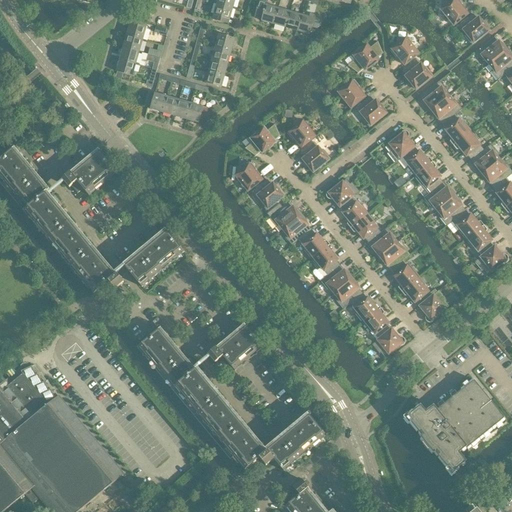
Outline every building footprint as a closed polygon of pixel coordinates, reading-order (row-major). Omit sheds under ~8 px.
[(218,0),(217,4),(233,8),(235,0),(218,0)] [(446,17),(454,26),(468,15),(460,6),(462,4),(458,0),(453,0),(451,2),(442,1),(440,16),(446,17)] [(259,1),(255,17),(262,19),(261,21),(274,25),(278,9),(266,6),(267,3),(259,1)] [(217,4),(213,19),(228,24),(233,8),(217,4)] [(278,9),(274,25),(285,28),(290,12),(278,9)] [(290,12),(285,28),(297,32),(302,16),(290,12)] [(302,16),(297,32),(310,35),(312,28),(317,29),(321,26),(322,21),(320,17),(310,14),(309,18),(302,16)] [(466,35),(464,36),(472,46),(489,31),(478,18),(477,19),(473,15),(459,26),(466,35)] [(130,24),(127,36),(142,41),(146,28),(140,27),(141,23),(132,20),(131,24),(130,24)] [(154,33),(166,37),(168,31),(156,27),(154,33)] [(219,35),(215,48),(231,52),(235,40),(219,35)] [(127,36),(123,48),(139,53),(142,41),(127,36)] [(484,60),(489,65),(508,50),(505,46),(502,46),(495,37),(475,53),(482,61),(484,60)] [(411,45),(412,39),(396,38),(395,47),(390,52),(395,59),(397,57),(404,66),(418,55),(411,45)] [(377,59),(384,53),(383,54),(378,42),(369,49),(367,46),(363,48),(362,48),(361,48),(359,49),(358,50),(357,51),(357,52),(356,53),(356,54),(353,56),(356,60),(348,66),(357,74),(356,75),(357,75),(364,70),(365,71),(379,60),(377,59)] [(123,48),(120,60),(136,65),(139,53),(123,48)] [(215,48),(212,59),(228,64),(231,52),(215,48)] [(150,49),(148,55),(160,58),(162,53),(150,49)] [(491,72),(498,80),(511,68),(511,58),(510,56),(511,53),(508,50),(489,65),(493,70),(491,72)] [(148,55),(146,61),(154,63),(153,67),(157,69),(160,58),(148,55)] [(212,59),(209,71),(224,76),(228,64),(212,59)] [(117,73),(116,78),(121,80),(122,74),(132,77),(136,65),(120,60),(116,72),(117,73)] [(424,69),(417,60),(403,71),(407,76),(405,77),(416,91),(433,77),(426,67),(424,69)] [(510,85),(511,88),(511,68),(498,80),(498,81),(505,75),(511,84),(510,85)] [(224,76),(209,71),(205,84),(221,88),(224,76)] [(354,80),(348,85),(339,84),(337,99),(343,100),(351,109),(365,98),(358,89),(360,87),(354,80)] [(426,109),(429,113),(449,97),(445,92),(446,90),(439,82),(420,97),(427,106),(427,107),(426,109)] [(150,109),(162,113),(167,97),(155,94),(150,109)] [(162,113),(174,116),(179,101),(167,97),(162,113)] [(435,116),(442,125),(462,109),(455,101),(453,102),(449,97),(429,113),(433,117),(435,116)] [(376,101),(374,102),(370,98),(356,109),(363,117),(361,119),(369,128),(387,114),(376,101)] [(174,116),(186,120),(191,104),(179,101),(174,116)] [(191,104),(186,120),(198,123),(203,108),(191,104)] [(216,107),(210,111),(214,117),(220,112),(216,107)] [(449,142),(453,146),(471,131),(464,122),(462,124),(455,115),(462,110),(462,109),(442,125),(446,130),(445,131),(452,139),(450,140),(449,142)] [(292,141),(294,140),(301,149),(316,137),(308,128),(309,122),(293,121),(292,130),(287,134),(292,141)] [(245,149),(254,157),(253,158),(254,158),(261,152),(262,154),(276,143),(274,141),(281,136),(280,136),(275,125),(266,132),(264,128),(261,131),(259,131),(258,131),(257,132),(256,132),(255,133),(254,134),(254,135),(254,136),(253,137),(250,139),(253,143),(245,149)] [(388,154),(395,163),(414,147),(408,139),(409,138),(409,137),(409,136),(409,135),(409,134),(408,133),(407,132),(406,132),(405,131),(404,131),(403,132),(402,132),(401,133),(401,134),(400,134),(400,135),(400,136),(386,148),(389,153),(388,154)] [(467,156),(471,161),(491,145),(490,145),(484,151),(477,142),(479,141),(471,131),(453,146),(456,150),(459,150),(460,149),(466,157),(467,156)] [(300,154),(304,159),(302,160),(313,174),(331,159),(323,150),(321,151),(314,143),(300,154)] [(477,172),(480,176),(500,161),(496,155),(497,154),(491,145),(471,161),(478,170),(477,172)] [(407,168),(414,177),(433,162),(429,158),(427,158),(426,159),(419,151),(418,152),(414,147),(395,163),(402,158),(409,167),(407,168)] [(117,274),(116,275),(59,206),(60,202),(14,148),(0,159),(0,176),(26,208),(24,210),(94,294),(109,282),(115,290),(124,282),(117,274)] [(77,182),(83,189),(89,196),(118,172),(98,149),(70,173),(62,179),(69,188),(71,186),(77,182)] [(486,180),(493,189),(511,173),(511,172),(506,164),(504,166),(500,161),(480,176),(484,180),(486,180)] [(424,199),(443,183),(440,179),(441,178),(434,170),(435,169),(436,167),(433,162),(414,177),(422,186),(424,185),(430,193),(424,199)] [(234,182),(240,183),(248,192),(262,181),(255,172),(256,170),(251,163),(245,168),(236,167),(234,182)] [(501,205),(504,210),(511,203),(511,185),(506,179),(511,174),(511,173),(493,189),(497,193),(496,194),(503,202),(501,203),(501,205)] [(333,200),(339,208),(359,192),(352,183),(350,185),(346,180),(331,192),(331,191),(330,191),(329,191),(328,192),(327,192),(327,193),(326,193),(326,194),(326,195),(326,196),(326,197),(326,198),(327,199),(328,199),(328,200),(329,200),(330,200),(331,200),(332,200),(333,200)] [(47,191),(51,196),(65,186),(61,181),(47,191)] [(273,184),(271,185),(267,181),(253,192),(260,200),(258,202),(266,211),(283,197),(273,184)] [(78,194),(83,189),(77,182),(71,186),(78,194)] [(433,206),(437,211),(456,196),(453,192),(451,192),(443,183),(424,199),(431,208),(433,206)] [(125,193),(134,204),(140,199),(131,188),(125,193)] [(347,225),(350,229),(368,214),(361,205),(359,206),(352,198),(359,192),(339,208),(343,213),(342,214),(349,222),(347,223),(347,225)] [(439,218),(446,227),(466,211),(458,202),(459,202),(460,200),(456,196),(437,211),(441,217),(439,218)] [(137,207),(146,218),(152,213),(142,202),(137,207)] [(279,225),(283,231),(302,215),(299,211),(297,211),(296,212),(289,203),(282,208),(270,218),(277,227),(279,225)] [(267,215),(270,218),(282,208),(279,204),(267,215)] [(458,232),(465,241),(484,226),(481,222),(478,222),(477,223),(470,215),(469,216),(466,211),(446,227),(453,222),(460,230),(458,232)] [(365,239),(368,244),(388,228),(381,233),(374,225),(376,223),(368,214),(350,229),(353,233),(356,233),(357,232),(363,240),(365,239)] [(285,237),(292,246),(311,230),(304,222),(304,221),(305,219),(302,215),(283,231),(287,236),(285,237)] [(151,228),(156,234),(163,227),(154,216),(149,221),(151,224),(149,225),(151,228)] [(475,262),(475,263),(494,247),(491,242),(492,241),(485,233),(487,232),(487,230),(484,226),(465,241),(473,250),(475,248),(482,257),(475,262)] [(374,255),(378,259),(397,243),(393,238),(395,237),(388,228),(368,244),(376,253),(375,253),(374,255)] [(165,230),(123,265),(142,288),(184,252),(165,230)] [(304,251),(311,260),(330,245),(326,241),(324,241),(323,242),(316,234),(315,235),(311,230),(292,246),(299,241),(306,249),(304,251)] [(383,262),(391,271),(410,256),(403,247),(401,249),(397,243),(378,259),(381,263),(383,263),(383,262)] [(321,282),(340,266),(336,262),(338,261),(331,253),(332,252),(333,249),(330,245),(311,260),(319,269),(321,268),(328,276),(321,282)] [(494,247),(475,263),(482,272),(484,270),(488,275),(502,263),(504,264),(505,264),(506,263),(507,262),(508,262),(508,261),(508,260),(508,259),(508,258),(508,257),(507,257),(507,256),(506,255),(505,255),(503,255),(502,255),(501,255),(494,247)] [(398,288),(401,293),(420,278),(412,268),(410,270),(404,261),(410,256),(391,271),(394,276),(393,277),(400,285),(399,286),(398,288)] [(330,289),(334,294),(353,279),(350,275),(348,275),(340,266),(321,282),(328,291),(330,289)] [(126,271),(123,267),(115,273),(117,277),(126,271)] [(416,303),(420,307),(439,292),(439,291),(432,297),(425,288),(427,287),(420,278),(401,293),(405,297),(407,296),(408,295),(415,303),(416,303)] [(336,301),(343,310),(363,294),(355,285),(356,285),(357,283),(353,279),(334,294),(338,300),(336,301)] [(439,292),(420,307),(426,316),(425,317),(425,318),(425,319),(425,320),(425,321),(426,321),(426,322),(427,323),(429,323),(430,323),(431,323),(432,323),(433,322),(433,321),(434,321),(434,319),(448,307),(444,302),(446,301),(439,292)] [(355,314),(363,324),(381,309),(378,305),(375,305),(374,306),(368,298),(366,299),(363,294),(343,310),(350,304),(357,313),(355,314)] [(372,345),(372,346),(392,330),(388,325),(389,324),(382,316),(384,315),(384,313),(381,309),(363,324),(370,333),(372,331),(379,340),(372,345)] [(223,357),(235,371),(263,348),(244,325),(216,348),(208,354),(215,363),(223,357)] [(274,460),(284,472),(326,437),(307,414),(265,449),(190,359),(188,361),(161,328),(138,347),(173,390),(175,388),(245,471),(260,459),(266,466),(274,460)] [(392,330),(372,346),(379,355),(381,353),(385,358),(399,346),(401,346),(402,346),(403,346),(404,346),(404,345),(405,344),(405,343),(405,342),(405,341),(405,340),(404,339),(403,338),(402,338),(401,338),(399,338),(398,338),(392,330)] [(207,356),(195,368),(199,373),(212,362),(207,356)] [(26,364),(23,364),(21,366),(21,369),(16,372),(13,369),(6,374),(9,378),(6,381),(1,375),(0,376),(0,511),(3,511),(25,495),(33,504),(42,497),(54,511),(78,511),(122,476),(57,398),(58,397),(56,392),(53,393),(31,367),(30,368),(26,364)] [(271,373),(281,384),(288,378),(279,367),(271,373)] [(283,387),(292,398),(300,392),(291,381),(283,387)] [(420,406),(408,417),(412,422),(410,423),(419,434),(422,437),(420,438),(433,455),(435,453),(438,456),(437,457),(447,469),(449,468),(453,473),(466,462),(459,454),(465,449),(466,450),(504,418),(474,381),(437,411),(433,407),(429,410),(426,413),(420,406)] [(295,401),(304,412),(312,406),(303,395),(295,401)] [(327,511),(325,509),(327,508),(316,494),(314,496),(308,488),(302,480),(293,487),(299,495),(285,507),(288,511),(327,511)]
